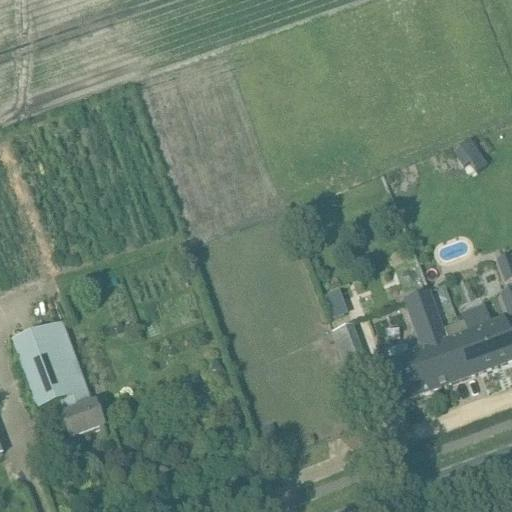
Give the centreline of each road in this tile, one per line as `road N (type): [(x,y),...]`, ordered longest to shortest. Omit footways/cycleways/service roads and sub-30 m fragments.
road 1 (primary): [(378,511),(511,461)]
road 2 (residential): [(511,402),(379,449)]
